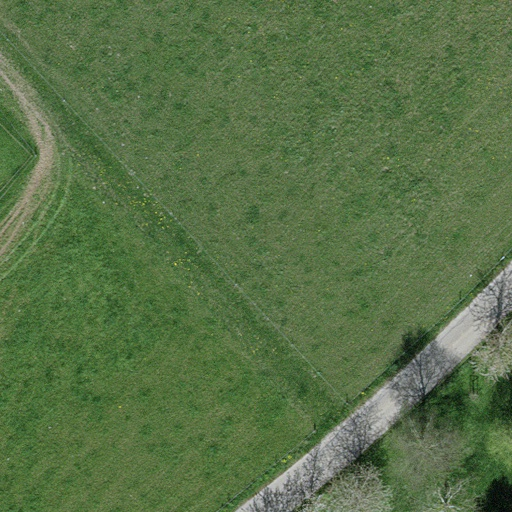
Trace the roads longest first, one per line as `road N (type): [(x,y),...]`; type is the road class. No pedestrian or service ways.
road 1 (track): [(339,445),(0,75)]
road 2 (residential): [(511,280),(262,511)]
